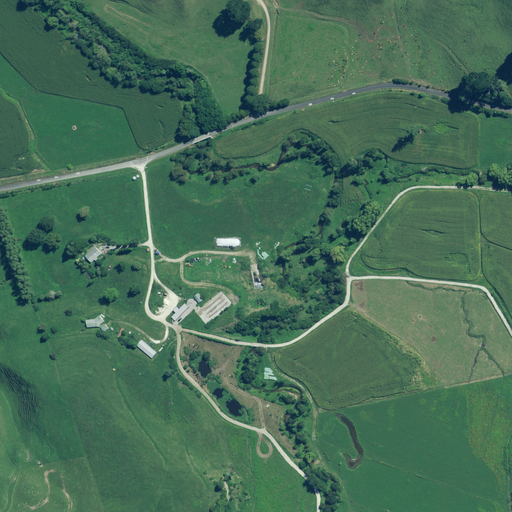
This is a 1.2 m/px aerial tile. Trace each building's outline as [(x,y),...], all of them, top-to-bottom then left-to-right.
[(97,258),(102,254),(100,252),(101,251),(96,246),(92,249),(92,250),(86,256),(92,263),(95,260),(96,261),(99,260),(97,258)] [(204,300),(199,294),(195,297),(200,303),(204,300)] [(185,304),(180,310),(179,308),(178,307),(174,311),(177,313),(172,318),(176,321),(189,307),(185,304)] [(105,321),(101,315),(95,320),(87,320),(87,328),(100,327),(100,325),(105,321)] [(110,323),(109,322),(106,324),(100,328),(104,332),(109,329),(107,326),(110,323)] [(157,353),(142,340),(137,346),(152,359),(157,353)]
